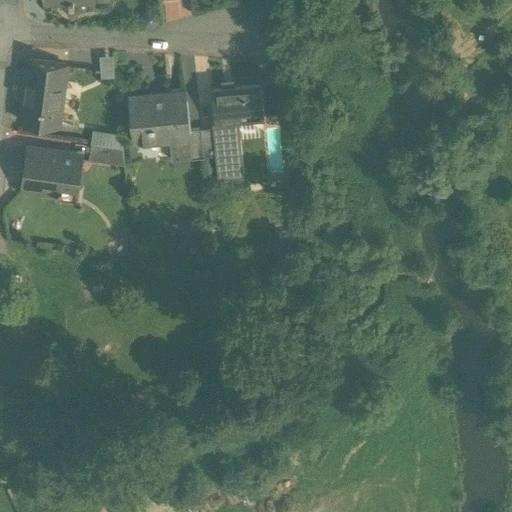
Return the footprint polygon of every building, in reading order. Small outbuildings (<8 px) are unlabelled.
[(112,55),(99,56),(101,78),(114,77),(112,55)] [(65,65),(29,60),(21,121),(57,126),(65,65)] [(221,77),(221,85),(235,84),(234,76),(221,77)] [(221,85),(212,86),(215,117),(215,121),(239,119),(264,117),(261,81),(235,84),(221,85)] [(164,97),(131,101),(131,96),(129,96),(134,141),(169,137),(171,158),(192,156),(188,127),(185,90),(164,92),(164,97)] [(239,119),(215,121),(215,117),(212,117),(213,125),(215,154),(218,176),(244,173),(239,119)] [(200,126),(203,155),(215,154),(213,125),(200,126)] [(200,126),(188,127),(192,156),(203,155),(200,126)] [(93,129),(91,143),(123,148),(121,133),(93,129)] [(123,148),(91,143),(89,159),(124,164),(123,148)] [(82,154),(27,147),(21,187),(58,192),(57,198),(60,198),(61,187),(78,189),(82,154)]
